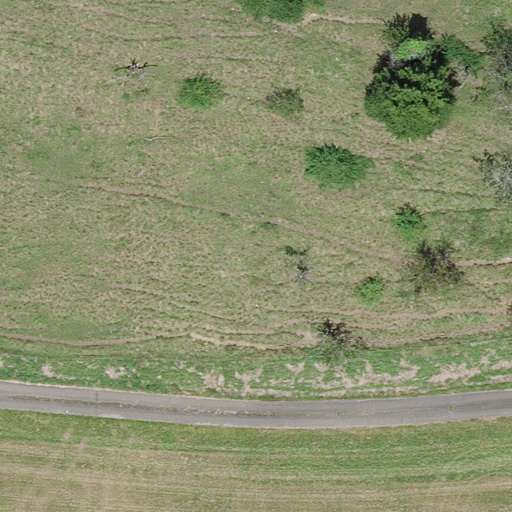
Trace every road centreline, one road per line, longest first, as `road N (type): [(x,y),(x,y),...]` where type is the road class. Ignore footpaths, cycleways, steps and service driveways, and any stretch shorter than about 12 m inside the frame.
road 1 (track): [(511,400),(283,416),(0,397)]
road 2 (track): [(511,107),(392,81),(245,0)]
